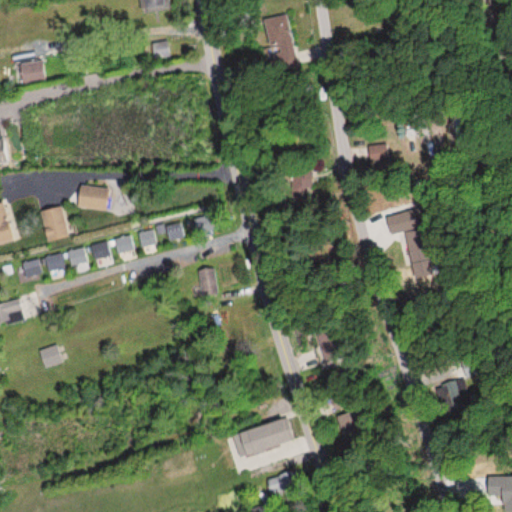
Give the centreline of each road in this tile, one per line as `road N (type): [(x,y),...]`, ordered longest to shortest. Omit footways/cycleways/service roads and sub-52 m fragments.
road 1 (tertiary): [(344,511),(188,0)]
road 2 (residential): [(459,511),(381,269),(319,0)]
